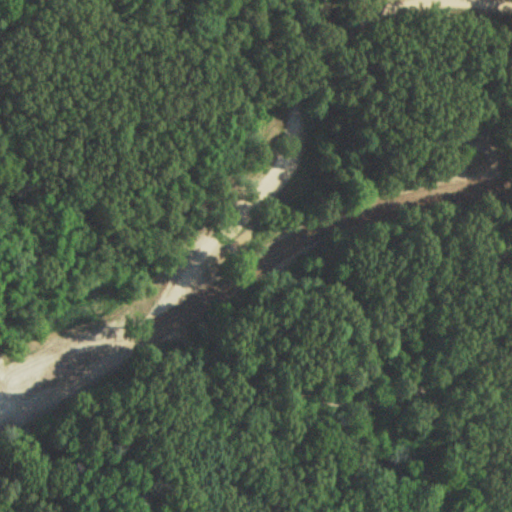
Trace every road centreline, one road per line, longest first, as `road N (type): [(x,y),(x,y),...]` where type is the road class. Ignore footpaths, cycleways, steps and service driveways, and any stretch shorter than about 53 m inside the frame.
road 1 (track): [(0,423),(270,272),(418,203),(511,187)]
road 2 (track): [(511,4),(456,0),(359,24),(300,93),(291,153),(205,260),(167,336)]
road 3 (track): [(167,336),(262,393),(365,418),(454,511)]
road 4 (track): [(511,273),(440,365),(403,380),(383,371),(352,312),(270,272)]
road 5 (track): [(152,511),(189,452),(203,401),(188,352)]
